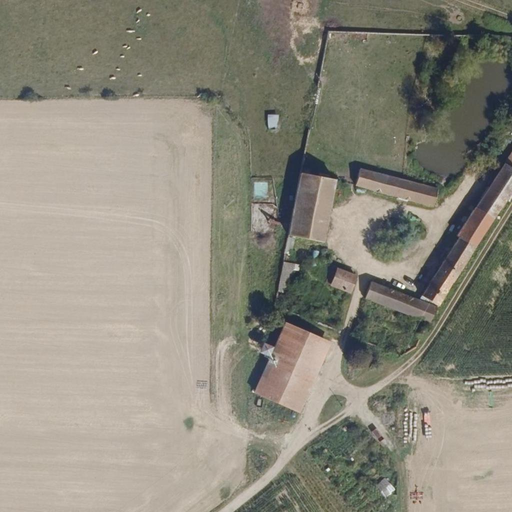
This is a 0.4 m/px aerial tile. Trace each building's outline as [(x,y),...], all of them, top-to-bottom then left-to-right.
[(269,130),(281,130),(281,114),(270,114),(269,130)] [(367,303),(435,326),(511,189),(511,151),(425,301),(374,285),(367,303)] [(352,189),(424,204),(427,187),(355,173),(352,189)] [(284,264),(316,271),(335,186),(305,179),(284,264)] [(268,198),(269,182),(254,181),(254,198),(268,198)] [(334,291),(350,297),(355,281),(333,274),(329,286),(334,291)] [(270,324),(281,327),(289,295),(277,293),(270,324)] [(242,424),(283,443),(316,373),(275,355),(242,424)] [(237,443),(236,468),(243,468),(244,444),(237,443)] [(383,478),(372,488),(382,499),(393,489),(383,478)]
